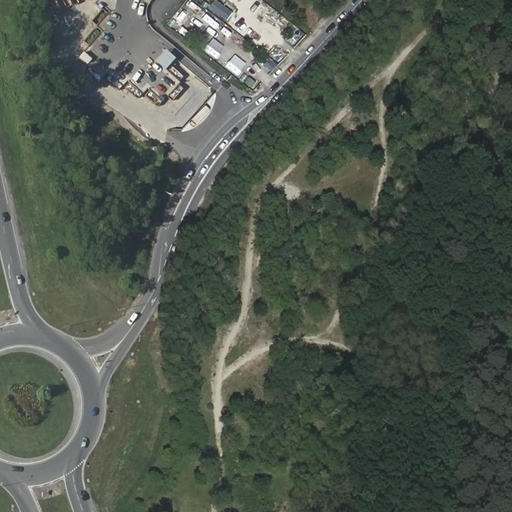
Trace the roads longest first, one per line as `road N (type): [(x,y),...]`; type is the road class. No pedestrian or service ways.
road 1 (tertiary): [(362,0),(213,156),(177,217),(150,300),(127,336)]
road 2 (primary): [(37,335),(23,307),(0,201)]
